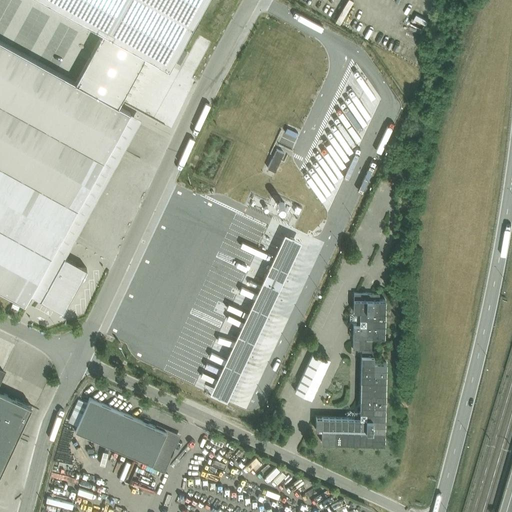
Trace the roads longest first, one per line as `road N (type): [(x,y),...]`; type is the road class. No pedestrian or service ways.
road 1 (unclassified): [(76,356),(259,0)]
road 2 (unclassified): [(410,511),(76,356)]
road 3 (unclassified): [(438,511),(511,170)]
road 4 (unknown): [(289,455),(315,405),(342,291),(388,191)]
road 5 (unclassified): [(24,511),(49,417),(76,356)]
